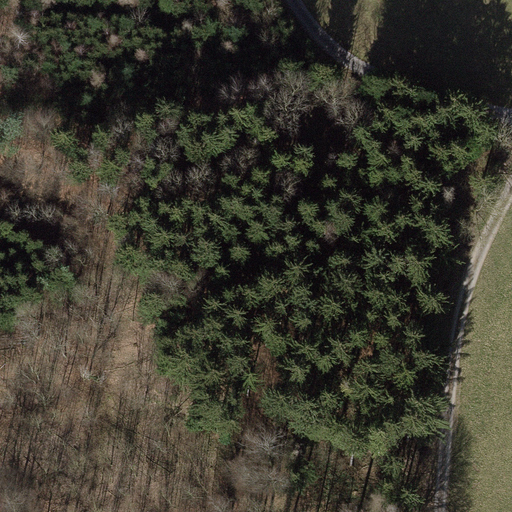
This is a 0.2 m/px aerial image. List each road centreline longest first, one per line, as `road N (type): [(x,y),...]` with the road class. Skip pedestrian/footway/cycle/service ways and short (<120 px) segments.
road 1 (track): [(511,187),(461,309),(441,511)]
road 2 (track): [(511,115),(357,66),(293,0)]
